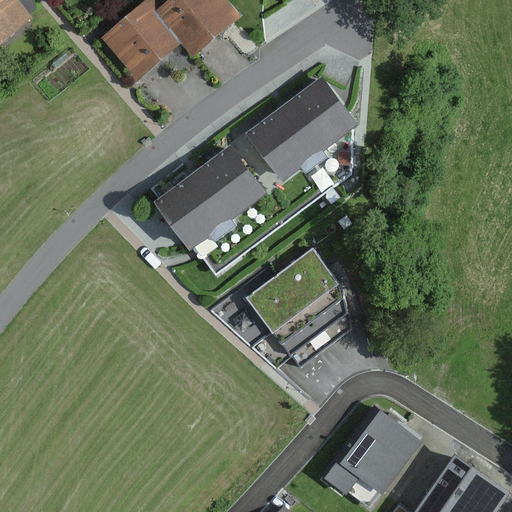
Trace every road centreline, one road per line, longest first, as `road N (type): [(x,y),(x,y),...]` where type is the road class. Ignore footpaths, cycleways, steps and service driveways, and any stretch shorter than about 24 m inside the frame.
road 1 (residential): [(361,2),(167,145),(97,206),(0,316)]
road 2 (residential): [(511,459),(390,386),(359,392),(244,511)]
